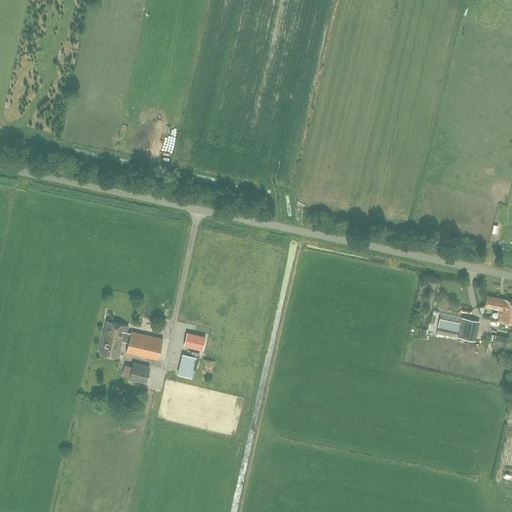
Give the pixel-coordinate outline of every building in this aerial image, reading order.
[(511,65),(468,53),(464,68),(511,81),(511,65)] [(508,300),(487,295),(484,306),(498,309),(497,313),(500,313),(498,320),(506,322),(508,313),(505,312),(508,300)] [(438,328),(437,333),(456,337),(457,330),(451,329),(452,327),(459,329),(457,337),(475,341),(478,328),(477,327),(478,320),(468,318),(468,319),(461,317),(441,313),(438,328)] [(429,314),(428,323),(434,324),(436,316),(429,314)] [(106,319),(102,337),(122,342),(123,341),(128,342),(126,352),(158,359),(163,339),(131,331),(130,333),(126,332),(128,324),(106,319)] [(511,338),(495,334),(492,345),(511,349),(511,338)] [(205,337),(199,336),(196,348),(202,350),(205,337)] [(122,342),(102,337),(98,352),(119,357),(122,342)] [(191,377),(196,358),(182,354),(177,374),(191,377)] [(148,367),(133,363),(129,379),(145,383),(148,367)]
